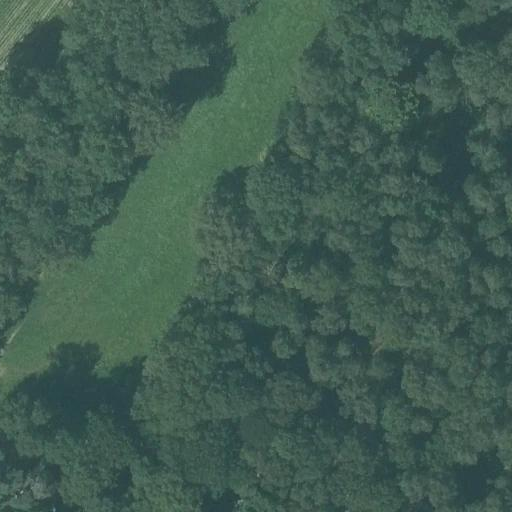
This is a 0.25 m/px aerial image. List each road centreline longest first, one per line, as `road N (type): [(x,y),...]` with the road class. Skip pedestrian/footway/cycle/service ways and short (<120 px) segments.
road 1 (track): [(0,198),(155,0)]
road 2 (track): [(174,511),(221,439),(305,511)]
